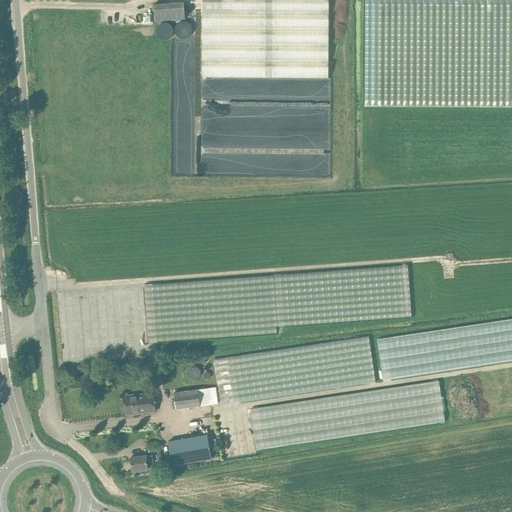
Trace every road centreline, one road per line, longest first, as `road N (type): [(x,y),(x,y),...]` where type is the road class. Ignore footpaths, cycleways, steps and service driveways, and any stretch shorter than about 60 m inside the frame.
road 1 (track): [(37,289),(437,258),(511,260)]
road 2 (track): [(53,430),(511,365)]
road 3 (unclassified): [(40,327),(14,0)]
road 4 (residential): [(119,498),(53,430),(40,327)]
road 5 (tertiary): [(28,456),(0,329)]
